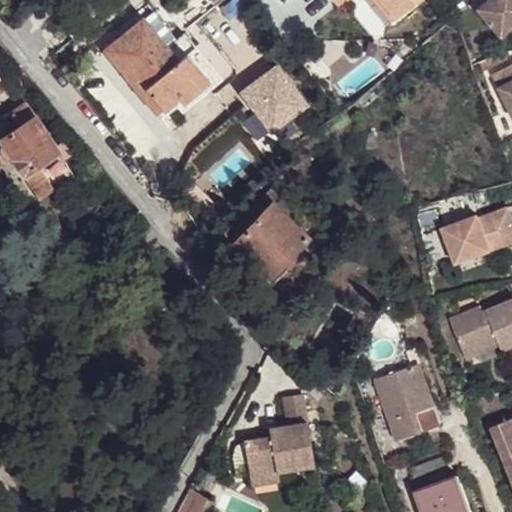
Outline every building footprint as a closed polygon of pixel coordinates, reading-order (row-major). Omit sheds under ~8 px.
[(413,7),(406,0),(379,0),(398,22),(413,7)] [(511,0),(494,0),(476,16),(500,44),(511,33),(511,0)] [(461,8),(454,14),(452,20),(453,21),(455,23),(466,13),(461,8)] [(212,79),(190,51),(181,59),(170,46),(147,17),(107,47),(143,91),(149,87),(166,107),(180,95),(184,102),(212,79)] [(226,79),(188,32),(170,46),(181,59),(190,51),(212,79),(184,102),(180,106),(184,112),(226,79)] [(511,68),(491,78),(511,122),(511,68)] [(21,125),(36,115),(27,101),(12,111),(21,125)] [(21,125),(2,137),(5,142),(2,144),(2,147),(10,160),(13,160),(16,159),(41,197),(75,175),(36,115),(21,125)] [(374,131),(361,134),(363,147),(375,146),(374,131)] [(297,248),(309,234),(273,201),(260,215),(236,241),(272,275),(286,260),(297,248)] [(511,226),(504,204),(488,210),(497,232),(501,246),(511,243),(511,226)] [(226,234),(236,241),(260,215),(250,206),(226,234)] [(488,210),(476,214),(484,238),(497,232),(488,210)] [(484,238),(476,214),(437,228),(451,265),(489,251),(484,238)] [(301,253),(297,248),(286,260),(292,265),(301,253)] [(511,344),(511,297),(480,311),(478,306),(446,319),(465,361),(498,346),(500,350),(511,344)] [(375,366),(378,374),(411,363),(408,354),(375,366)] [(411,363),(378,374),(373,377),(396,438),(421,429),(415,410),(430,404),(415,362),(411,363)] [(297,389),(278,391),(282,420),(264,423),(264,425),(266,431),(256,433),(239,435),(245,470),(289,463),(309,459),(297,389)] [(435,422),(430,404),(415,410),(421,429),(435,422)] [(511,415),(489,425),(511,483),(511,415)] [(231,472),(245,470),(239,435),(230,441),(227,452),(231,472)] [(420,511),(467,511),(454,475),(448,477),(441,459),(408,471),(416,488),(413,489),(420,511)] [(289,463),(245,470),(246,480),(290,473),(289,463)] [(190,487),(175,511),(199,511),(201,508),(208,497),(190,487)] [(214,501),(208,497),(201,508),(208,511),(214,501)]
